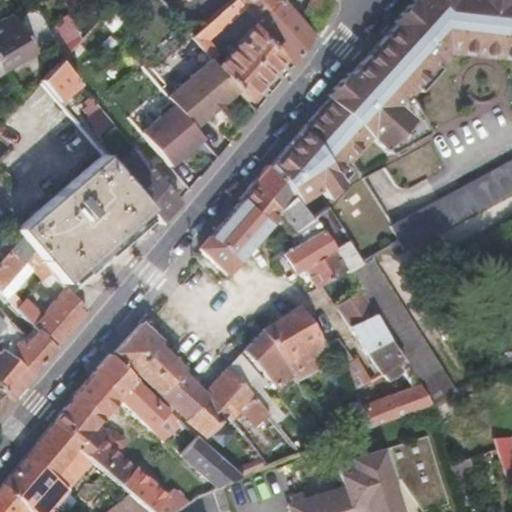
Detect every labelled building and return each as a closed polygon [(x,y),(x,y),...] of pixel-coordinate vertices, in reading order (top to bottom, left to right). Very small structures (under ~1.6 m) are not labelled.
[(245,9),(237,0),(233,0),(189,40),(198,50),(245,9)] [(237,0),(245,9),(294,67),(313,34),(285,3),(282,0),(237,0)] [(331,2),(329,0),(311,0),(305,11),(321,21),(331,2)] [(419,0),(398,21),(430,71),(448,53),(511,59),(511,22),(499,0),(419,0)] [(511,0),(499,0),(511,22),(511,0)] [(0,75),(53,44),(46,32),(33,11),(0,30),(0,75)] [(361,65),(346,82),(392,152),(425,136),(406,101),(430,71),(398,21),(369,57),(379,72),(371,81),(361,65)] [(62,59),(71,50),(57,26),(46,32),(53,44),(62,59)] [(215,69),(237,94),(244,103),(278,63),(250,28),(215,69)] [(369,57),(361,65),(371,81),(379,72),(369,57)] [(170,106),(192,132),(237,94),(215,69),(207,60),(164,99),(170,106)] [(77,88),(58,63),(39,83),(57,105),(77,88)] [(346,82),(310,121),(345,175),(347,177),(349,175),(344,165),(367,138),(384,156),(392,152),(346,82)] [(192,132),(170,106),(137,135),(165,170),(199,141),(192,132)] [(310,121),(268,168),(294,203),(312,192),(322,202),(347,177),(345,175),(310,121)] [(165,219),(179,203),(132,149),(118,161),(132,177),(165,219)] [(157,221),(126,182),(104,154),(15,229),(20,235),(51,271),(65,288),(71,294),(87,279),(89,281),(157,221)] [(511,159),(390,225),(402,249),(511,189),(511,159)] [(266,167),(251,185),(283,215),(294,203),(268,168),(266,167)] [(161,224),(165,219),(132,177),(126,182),(157,221),(161,224)] [(238,200),(240,201),(270,230),(281,217),(283,215),(251,185),(238,200)] [(240,201),(209,238),(237,265),(270,230),(240,201)] [(283,215),(281,217),(293,234),(309,224),(294,203),(283,215)] [(312,221),(309,224),(293,234),(302,248),(321,234),(312,221)] [(296,278),(304,272),(334,253),(321,234),(302,248),(284,260),(296,278)] [(0,298),(2,302),(28,272),(37,284),(51,271),(20,235),(0,257),(0,298)] [(209,238),(198,251),(226,276),(237,265),(209,238)] [(339,250),(334,253),(348,275),(352,273),(345,261),(353,256),(346,245),(339,250)] [(344,277),(348,275),(334,253),(304,272),(316,292),(318,291),(320,290),(320,291),(344,277)] [(352,273),(360,268),(353,256),(345,261),(352,273)] [(366,265),(360,268),(352,273),(348,275),(344,277),(358,299),(371,320),(386,344),(428,411),(430,411),(448,402),(451,401),(366,265)] [(433,270),(433,271),(438,285),(454,284),(450,269),(433,270)] [(78,321),(86,312),(71,294),(65,288),(53,301),(78,321)] [(371,320),(358,299),(335,313),(348,334),(371,320)] [(50,352),(78,321),(53,301),(28,328),(33,334),(50,352)] [(12,311),(22,322),(31,312),(20,303),(12,311)] [(297,311),(261,334),(289,378),(300,395),(304,401),(322,392),(310,368),(327,359),(323,354),(319,347),(297,311)] [(371,320),(348,334),(363,357),(386,344),(371,320)] [(136,323),(110,352),(153,394),(156,397),(179,371),(152,345),(156,341),(136,323)] [(0,355),(1,357),(12,345),(0,331),(0,355)] [(44,359),(50,352),(33,334),(28,339),(21,347),(12,345),(1,357),(0,355),(0,395),(6,403),(44,359)] [(289,378),(261,334),(242,353),(258,373),(259,371),(272,389),(289,378)] [(385,402),(397,422),(428,411),(386,344),(363,357),(378,379),(382,385),(392,380),(396,375),(408,393),(385,402)] [(327,359),(336,374),(349,367),(336,346),(323,354),(327,359)] [(97,368),(88,378),(115,403),(132,382),(106,357),(97,368)] [(227,368),(224,372),(248,400),(258,393),(262,390),(238,357),(227,368)] [(363,388),(367,386),(354,364),(349,367),(336,374),(349,396),(363,388)] [(179,371),(156,397),(184,422),(206,398),(203,394),(179,371)] [(224,372),(203,394),(206,398),(184,422),(203,439),(222,419),(226,424),(235,415),(249,401),(248,400),(224,372)] [(88,378),(71,398),(98,422),(115,403),(88,378)] [(161,411),(132,382),(115,403),(143,428),(161,411)] [(362,418),(371,432),(381,428),(397,422),(385,402),(379,405),(372,392),(367,394),(363,388),(349,396),(355,406),(362,418)] [(282,421),(258,393),(248,400),(249,401),(265,420),(272,429),(282,421)] [(48,424),(47,425),(76,449),(73,452),(101,476),(112,486),(126,469),(114,459),(119,454),(119,441),(108,431),(100,439),(91,432),(98,422),(71,398),(48,424)] [(265,420),(249,401),(235,415),(249,433),(265,420)] [(362,418),(355,406),(346,410),(356,437),(371,432),(362,418)] [(170,419),(161,411),(143,428),(158,441),(173,425),(168,421),(170,419)] [(47,425),(0,484),(0,488),(22,511),(45,511),(47,511),(48,511),(51,511),(53,511),(54,511),(56,511),(60,508),(54,503),(61,494),(74,477),(90,490),(101,476),(73,452),(76,449),(47,425)] [(217,461),(193,440),(177,458),(201,479),(217,461)] [(378,456),(361,461),(350,464),(348,459),(331,464),(339,491),(300,503),(298,496),(287,500),(288,507),(284,508),(284,511),(395,511),(388,488),(400,484),(419,511),(435,511),(445,509),(424,442),(378,456)] [(509,462),(507,443),(490,444),(494,456),(496,463),(509,462)] [(358,451),(361,461),(378,456),(375,445),(358,451)] [(201,479),(213,490),(220,487),(238,481),(237,479),(229,473),(217,461),(201,479)] [(237,479),(260,469),(254,462),(229,473),(237,479)] [(125,497),(142,511),(146,511),(159,498),(158,497),(126,469),(112,486),(125,497)] [(22,511),(0,488),(0,511),(22,511)] [(162,491),(177,505),(180,503),(165,489),(162,491)] [(149,511),(153,509),(156,511),(167,511),(177,505),(162,491),(158,497),(159,498),(146,511),(149,511)] [(67,499),(61,494),(54,503),(60,508),(67,499)] [(142,511),(125,497),(109,510),(108,509),(103,511),(142,511)]
